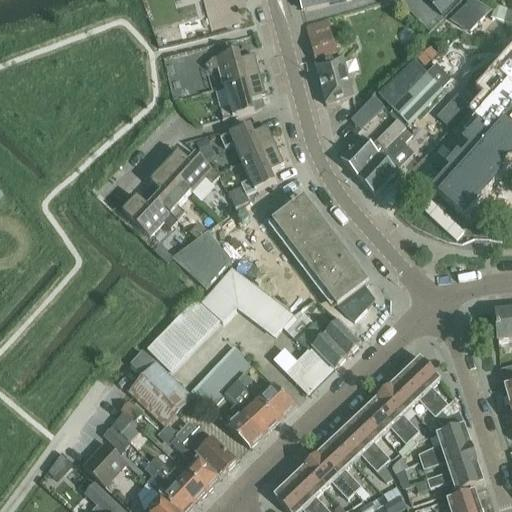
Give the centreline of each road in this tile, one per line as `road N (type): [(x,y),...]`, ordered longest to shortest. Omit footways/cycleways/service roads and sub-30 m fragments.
road 1 (residential): [(248,497),(436,303)]
road 2 (residential): [(436,303),(341,199),(302,106)]
road 3 (residential): [(112,195),(181,125),(192,137),(302,106)]
road 4 (residential): [(507,511),(436,303)]
